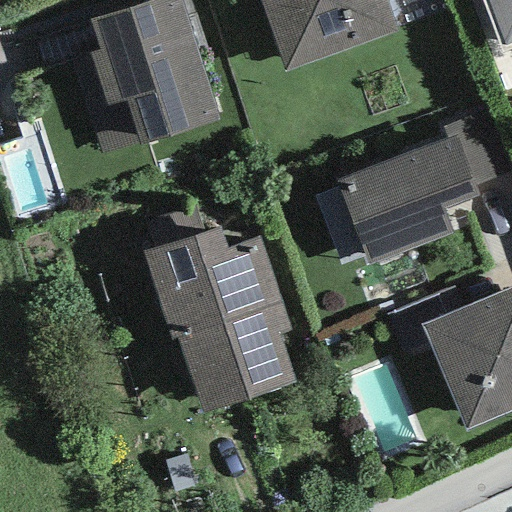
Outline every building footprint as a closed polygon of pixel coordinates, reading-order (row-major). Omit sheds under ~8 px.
[(115,0),(89,8),(98,36),(87,40),(89,44),(70,51),(102,150),(148,135),(147,131),(219,108),(183,0),(115,0)] [(262,0),(286,62),(399,21),(391,0),(262,0)] [(511,0),(487,0),(503,38),(511,34),(511,0)] [(457,127),(337,172),(368,254),(450,223),(441,198),(478,184),(457,127)] [(221,214),(140,241),(169,327),(177,324),(203,403),(294,372),(279,326),(291,322),(258,225),(228,235),(221,214)] [(434,295),(387,315),(401,350),(431,338),(465,420),(511,400),(511,276),(439,307),(434,295)]
